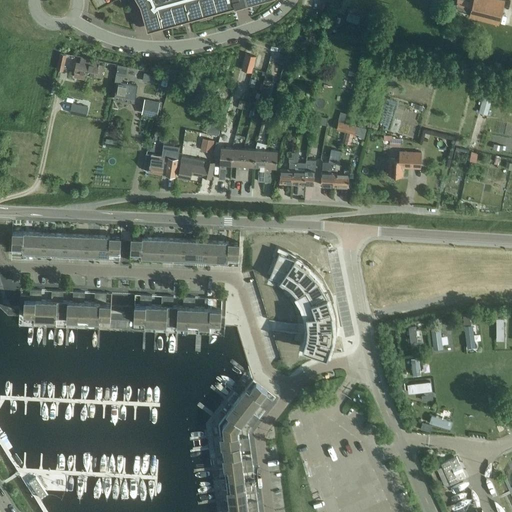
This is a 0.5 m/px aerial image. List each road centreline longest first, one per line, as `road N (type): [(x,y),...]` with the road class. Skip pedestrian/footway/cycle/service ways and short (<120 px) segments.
road 1 (residential): [(0,258),(11,267),(235,279),(266,369),(291,389)]
road 2 (residential): [(66,215),(134,198),(385,208)]
road 3 (residential): [(292,0),(273,19),(224,38),(168,46),(115,40),(73,20)]
road 4 (tertiary): [(272,224),(66,215)]
road 5 (residential): [(432,511),(367,355)]
road 6 (tertiary): [(347,231),(511,240)]
road 7 (residential): [(270,511),(261,437),(291,389)]
road 8 (residential): [(347,231),(367,355)]
